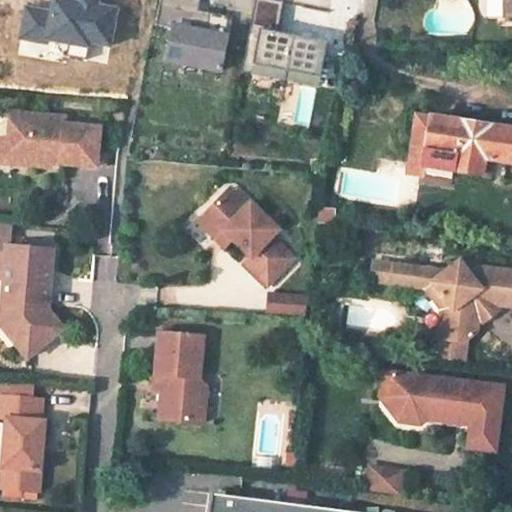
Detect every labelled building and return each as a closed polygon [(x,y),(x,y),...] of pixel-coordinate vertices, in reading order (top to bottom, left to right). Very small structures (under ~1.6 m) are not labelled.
[(131,50),(138,13),(119,9),(120,0),(57,0),(55,13),(26,8),(20,38),(68,47),(69,43),(90,47),(87,60),(108,64),(111,46),(131,50)] [(198,11),(200,0),(161,0),(157,26),(173,29),(167,61),(222,71),(228,36),(226,36),(229,17),(208,13),(207,17),(198,15),(198,11)] [(278,32),(284,2),(273,0),(255,0),(242,73),(254,75),(256,65),(322,77),(329,41),(278,32)] [(256,65),(254,75),(320,87),(322,77),(256,65)] [(511,160),(511,123),(420,105),(407,166),(422,168),(424,159),(501,175),(504,160),(511,161),(511,160)] [(62,115),(8,110),(5,137),(5,146),(11,155),(28,156),(28,164),(33,165),(46,166),(47,161),(47,158),(57,159),(57,162),(92,165),(96,125),(61,123),(62,115)] [(5,146),(5,137),(0,136),(0,161),(28,164),(28,156),(11,155),(5,146)] [(234,185),(221,198),(239,215),(252,203),(234,185)] [(239,215),(221,198),(199,220),(221,242),(229,234),(233,238),(255,260),(249,266),(269,284),(295,258),(273,237),(279,230),(252,203),(239,215)] [(337,209),(322,207),(320,222),(335,224),(337,209)] [(11,225),(0,223),(0,278),(5,279),(1,325),(30,357),(64,326),(48,309),(52,249),(9,245),(11,225)] [(229,234),(221,242),(225,247),(233,238),(229,234)] [(448,271),(374,261),(372,281),(394,284),(395,276),(414,279),(414,287),(426,288),(435,300),(442,294),(454,310),(442,319),(440,337),(468,341),(478,333),(480,318),(493,303),(511,305),(511,270),(479,266),(471,274),(461,261),(449,259),(448,271)] [(395,276),(394,284),(414,287),(414,279),(395,276)] [(305,316),(307,296),(267,293),(266,312),(305,316)] [(493,303),(480,318),(484,322),(496,309),(493,303)] [(159,331),(155,373),(162,374),(161,389),(158,417),(202,422),(206,386),(199,377),(204,335),(159,331)] [(430,377),(383,371),(379,395),(387,396),(402,415),(451,422),(459,415),(472,417),(470,429),(468,447),(495,451),(503,386),(464,381),(461,398),(428,394),(430,377)] [(155,373),(153,389),(161,389),(162,374),(155,373)] [(0,446),(0,487),(36,491),(43,420),(38,420),(41,398),(32,397),(34,377),(12,375),(10,395),(0,394),(0,416),(3,417),(0,446)] [(387,396),(379,395),(378,408),(394,429),(422,433),(434,425),(470,429),(472,417),(459,415),(451,422),(402,415),(387,396)] [(295,465),(296,452),(286,451),(285,464),(295,465)] [(367,466),(363,487),(398,492),(402,470),(367,466)] [(362,511),(211,492),(208,511),(362,511)]
